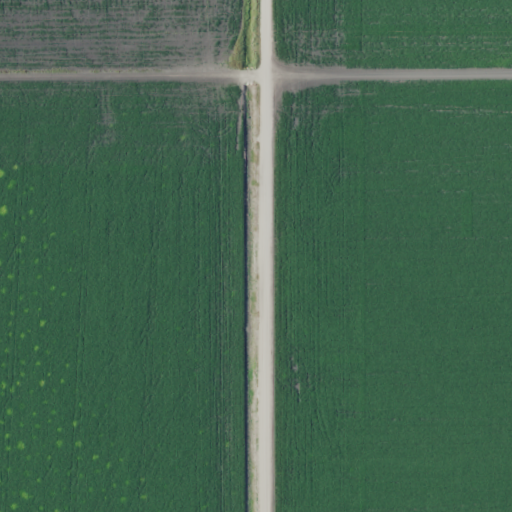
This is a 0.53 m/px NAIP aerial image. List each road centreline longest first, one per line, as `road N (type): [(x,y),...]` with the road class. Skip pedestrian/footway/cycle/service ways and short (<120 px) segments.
road 1 (residential): [(0,86),(511,82)]
road 2 (residential): [(267,511),(265,0)]
